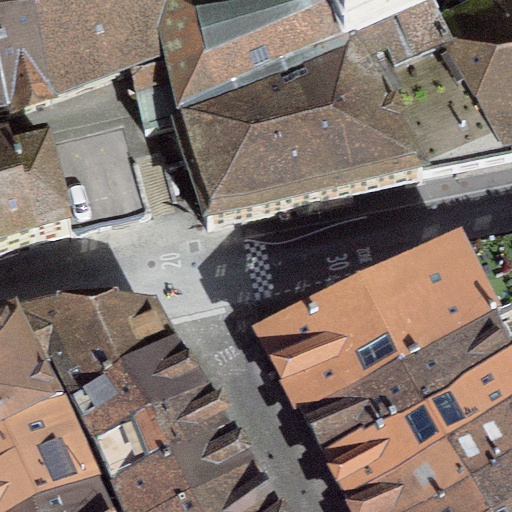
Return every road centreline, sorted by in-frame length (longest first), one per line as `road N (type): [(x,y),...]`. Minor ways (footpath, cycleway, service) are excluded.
road 1 (residential): [(181,275),(310,511)]
road 2 (primary): [(255,263),(511,214)]
road 3 (residential): [(0,308),(181,275)]
